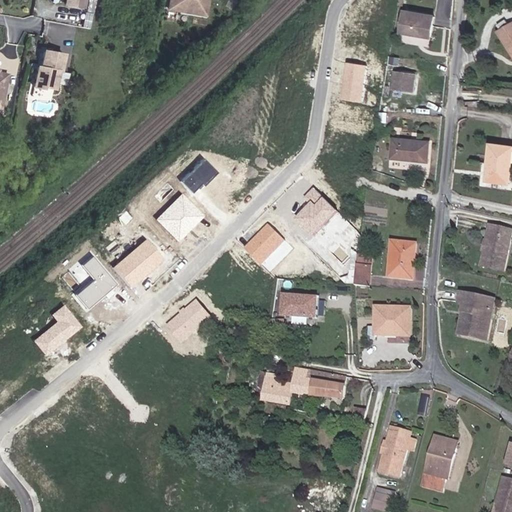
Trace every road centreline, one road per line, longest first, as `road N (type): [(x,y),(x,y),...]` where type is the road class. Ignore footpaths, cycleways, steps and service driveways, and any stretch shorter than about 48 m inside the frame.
road 1 (residential): [(463,0),(441,230),(439,381),(511,420)]
road 2 (residential): [(90,359),(168,293),(302,156),(343,0)]
road 3 (unknown): [(387,379),(351,511)]
